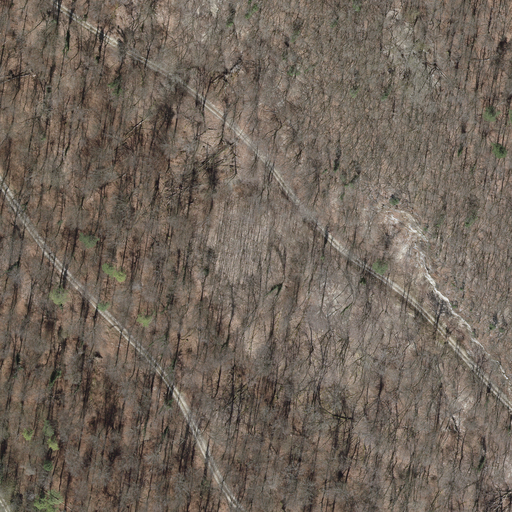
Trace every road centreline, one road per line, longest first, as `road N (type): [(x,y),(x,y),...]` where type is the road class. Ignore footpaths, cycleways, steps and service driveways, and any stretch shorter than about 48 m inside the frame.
road 1 (track): [(511,400),(425,307),(313,217),(192,91),(45,0)]
road 2 (track): [(239,511),(177,394),(54,255),(0,178)]
road 3 (track): [(417,0),(450,78),(511,146)]
